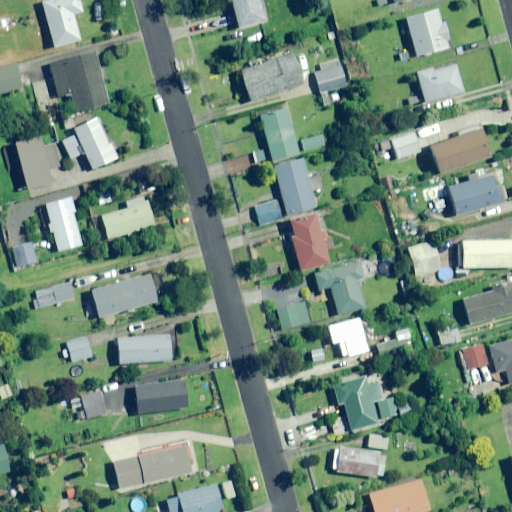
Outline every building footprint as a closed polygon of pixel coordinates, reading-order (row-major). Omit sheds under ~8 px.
[(82,12),(78,0),(50,0),(41,2),(53,47),(79,40),(72,14),(82,12)] [(264,21),(258,0),(224,0),(225,3),(230,2),(237,28),(264,21)] [(440,24),(436,10),(404,19),(416,57),(450,47),(443,23),(440,24)] [(48,66),(52,79),(32,85),(44,128),(55,125),(50,107),(71,101),(74,113),(108,103),(94,53),(48,66)] [(303,84),(293,53),(239,72),(249,103),(303,84)] [(462,92),(455,64),(416,75),(423,103),(462,92)] [(0,94),(22,88),(15,65),(0,69),(0,94)] [(341,66),(315,73),(320,92),(346,85),(341,66)] [(272,165),(301,156),(286,108),(258,117),(272,165)] [(66,131),(73,128),(76,135),(62,141),(70,159),(85,153),(91,170),(117,159),(99,117),(82,124),(77,114),(61,121),(66,131)] [(489,159),(481,131),(429,145),(437,173),(489,159)] [(420,152),(413,132),(391,140),(397,160),(420,152)] [(325,146),(321,135),(301,141),(304,152),(325,146)] [(44,147),(41,136),(12,144),(24,190),(52,183),(49,170),(60,167),(54,144),(44,147)] [(301,156),(272,165),(282,199),(254,207),(260,225),(316,208),(301,156)] [(495,175),(446,187),(454,218),(503,206),(495,175)] [(72,196),(44,204),(57,253),(85,245),(72,196)] [(153,227),(146,199),(99,212),(107,239),(153,227)] [(287,223),(289,232),(284,233),(296,274),(303,272),(329,264),(315,214),(287,223)] [(511,239),(455,242),(456,270),(511,268),(511,239)] [(435,242),(409,249),(416,276),(442,270),(435,242)] [(31,243),(11,248),(16,268),(36,263),(31,243)] [(336,314),(367,306),(360,280),(364,279),(360,261),(312,274),(317,292),(329,288),(336,314)] [(156,302),(149,275),(90,291),(93,300),(84,302),(87,313),(95,311),(97,318),(156,302)] [(511,313),(511,276),(490,282),(492,291),(462,299),(468,325),(511,313)] [(74,300),(70,284),(36,292),(39,308),(74,300)] [(304,301),(277,309),(283,331),(311,323),(304,301)] [(360,318),(329,326),(334,344),(338,342),(343,359),(370,352),(360,318)] [(394,333),(396,340),(376,347),(380,358),(408,348),(406,341),(413,338),(409,327),(394,333)] [(448,332),(447,327),(436,330),(440,346),(460,341),(457,330),(448,332)] [(58,345),(63,360),(69,358),(71,365),(93,358),(85,335),(58,345)] [(170,361),(168,336),(116,340),(118,364),(170,361)] [(511,340),(488,347),(495,373),(504,371),(507,384),(511,382),(511,340)] [(487,365),(482,346),(462,351),(468,370),(487,365)] [(323,360),(322,350),(311,351),(312,362),(323,360)] [(335,435),(350,431),(377,423),(399,416),(394,398),(384,401),(378,383),(367,386),(365,378),(331,387),(337,406),(342,404),(345,412),(330,416),(335,435)] [(187,408),(183,380),(133,386),(137,415),(187,408)] [(11,397),(7,385),(0,386),(0,399),(0,400),(11,397)] [(106,414),(100,391),(69,398),(74,422),(106,414)] [(388,437),(369,436),(368,448),(387,449),(388,437)] [(0,473),(9,472),(1,438),(0,437),(0,473)] [(191,472),(184,444),(112,463),(120,492),(191,472)] [(386,454),(334,447),(331,472),(382,479),(386,454)] [(422,511),(428,511),(421,481),(368,494),(373,511),(422,511)] [(225,511),(218,484),(176,495),(157,500),(160,511),(225,511)]
